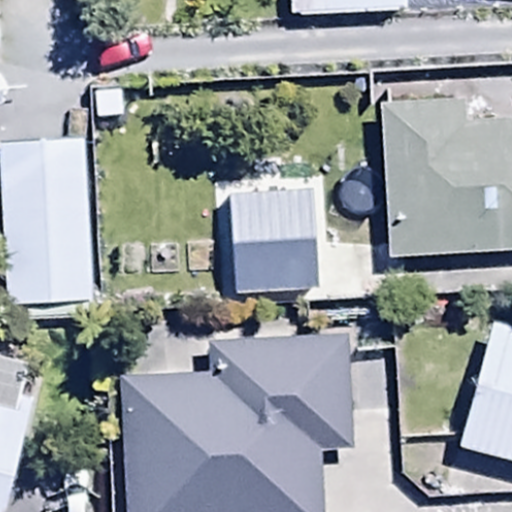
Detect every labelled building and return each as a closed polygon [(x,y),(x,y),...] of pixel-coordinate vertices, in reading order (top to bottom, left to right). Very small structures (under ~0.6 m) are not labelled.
[(401,0),(282,0),(283,20),(402,18),(401,0)] [(458,104),(374,107),(381,261),(511,254),(511,122),(459,125),(458,104)] [(89,309),(79,141),(0,145),(0,279),(2,314),(89,309)] [(250,197),(214,198),(217,304),(325,301),(324,233),(290,234),(289,188),(249,189),(250,197)] [(452,301),(385,301),(385,346),(430,346),(430,332),(452,332),(452,301)] [(511,328),(487,321),(450,450),(511,468),(511,328)] [(202,379),(116,382),(120,511),(314,511),(312,452),(346,451),(342,340),(201,345),(202,379)] [(0,511),(39,372),(0,361),(0,511)]
